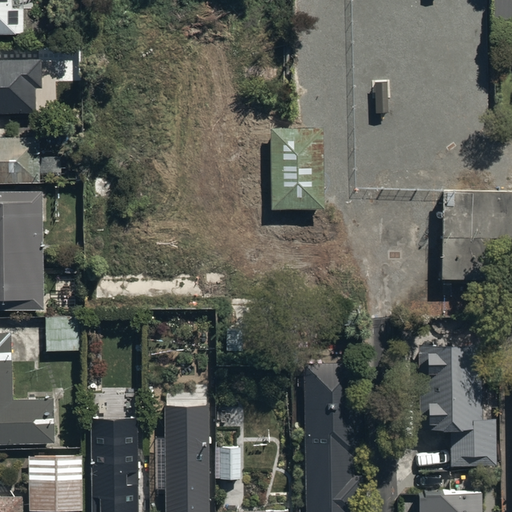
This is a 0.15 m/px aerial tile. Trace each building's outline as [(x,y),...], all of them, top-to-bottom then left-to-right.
[(0,0),(0,26),(24,26),(23,0),(0,0)] [(511,0),(492,0),(492,31),(511,30),(511,0)] [(78,76),(78,43),(37,43),(37,52),(0,51),(0,106),(35,107),(34,82),(41,81),(41,76),(78,76)] [(323,201),(322,119),(269,120),(271,202),(323,201)] [(37,131),(0,131),(0,175),(38,175),(37,131)] [(41,185),(0,184),(0,302),(42,302),(41,185)] [(79,311),(45,312),(46,346),(80,346),(79,311)] [(0,435),(52,434),(52,390),(12,391),(11,326),(0,326),(0,435)] [(418,339),(418,423),(449,423),(449,457),(490,457),(490,411),(480,411),(480,339),(418,339)] [(360,511),(361,468),(353,468),(353,448),(358,448),(357,355),(304,355),(305,392),(295,392),(295,409),(304,409),(304,511),(360,511)] [(209,511),(209,404),(164,405),(164,511),(209,511)] [(90,408),(90,511),(136,511),(136,408),(90,408)] [(218,440),(218,472),(240,472),(239,440),(218,440)] [(79,449),(28,450),(29,504),(79,504),(79,449)] [(21,511),(21,489),(0,489),(0,511),(21,511)]
